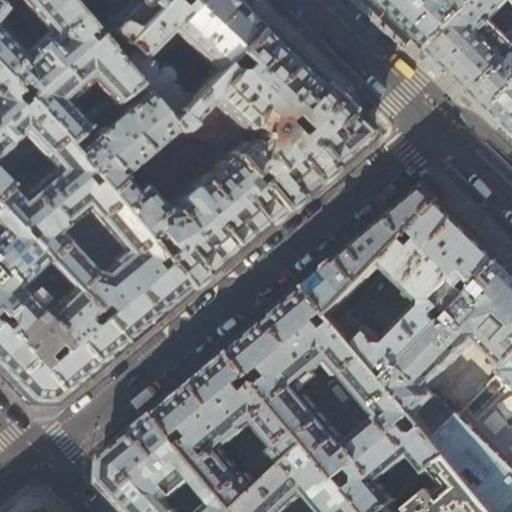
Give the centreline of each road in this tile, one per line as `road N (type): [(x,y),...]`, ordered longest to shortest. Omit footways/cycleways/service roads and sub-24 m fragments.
road 1 (residential): [(35,462),(436,126)]
road 2 (residential): [(436,126),(305,0)]
